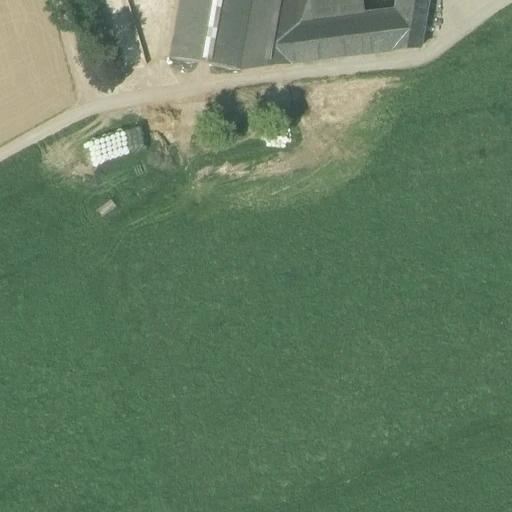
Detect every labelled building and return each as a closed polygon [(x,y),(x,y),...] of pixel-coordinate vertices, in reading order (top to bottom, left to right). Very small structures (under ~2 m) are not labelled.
[(237,72),(240,72),(252,0),(180,0),(170,60),(237,72)] [(252,0),(240,72),(418,49),(424,15),(396,10),(395,15),(366,18),(295,27),(299,0),(252,0)] [(363,0),(299,0),(295,27),(366,18),(363,0)] [(397,0),(396,10),(424,15),(427,0),(397,0)] [(63,180),(0,223),(0,251),(77,199),(63,180)]
